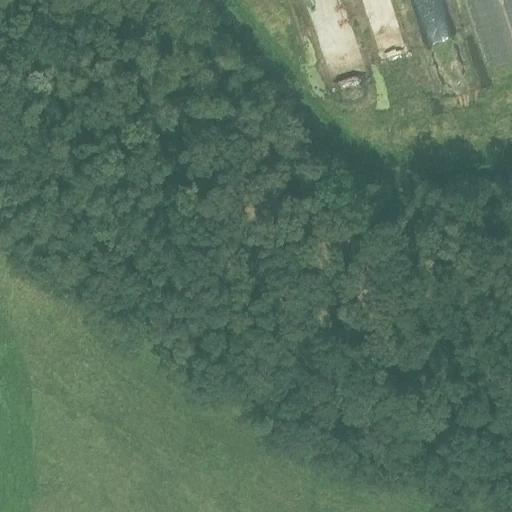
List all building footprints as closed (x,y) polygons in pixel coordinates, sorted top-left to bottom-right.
[(315,0),(339,71),(367,61),(346,0),(315,0)] [(406,23),(397,0),(370,0),(382,31),(406,23)] [(511,0),(467,0),(490,66),(511,58),(511,0)] [(453,43),(463,44),(464,28),(454,27),(453,43)] [(476,76),(471,51),(454,55),(459,80),(476,76)]
